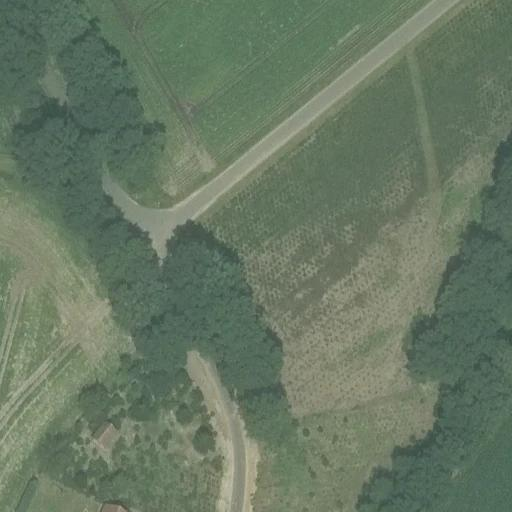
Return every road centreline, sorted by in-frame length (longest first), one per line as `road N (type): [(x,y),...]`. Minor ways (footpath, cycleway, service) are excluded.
road 1 (unclassified): [(447,0),(144,244)]
road 2 (residential): [(144,244),(217,364),(241,437),(236,511)]
road 3 (residential): [(8,0),(144,244)]
road 4 (residential): [(384,511),(496,334),(511,295)]
